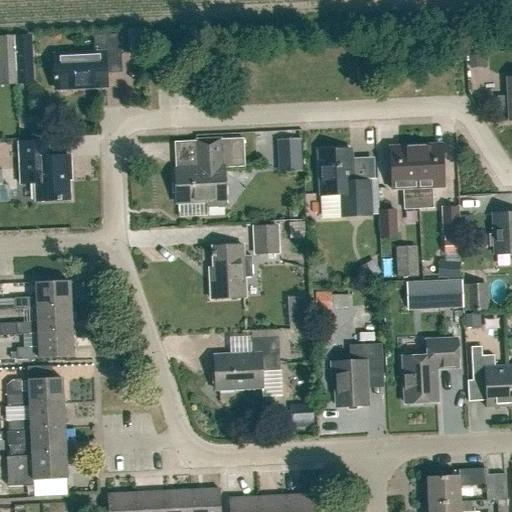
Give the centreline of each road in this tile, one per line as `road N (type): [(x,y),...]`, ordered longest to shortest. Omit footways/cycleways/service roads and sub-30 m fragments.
road 1 (residential): [(112,240),(108,119),(462,104),(511,173)]
road 2 (unclassified): [(373,449),(208,457),(181,434),(112,240)]
road 3 (unclassified): [(511,443),(373,449)]
